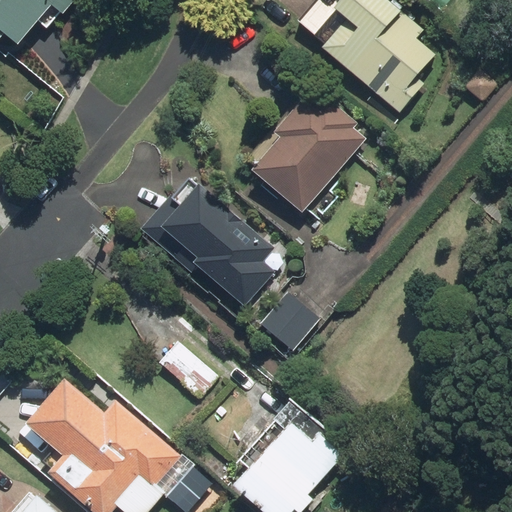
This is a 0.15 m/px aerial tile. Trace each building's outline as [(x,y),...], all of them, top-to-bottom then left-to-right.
[(0,0),(0,36),(9,44),(18,33),(32,44),(63,7),(72,15),(84,0),(0,0)] [(318,0),(306,14),(408,111),(432,86),(422,77),(443,55),(424,36),(431,29),(410,9),(411,8),(402,0),(318,0)] [(261,165),(311,209),(373,137),(360,125),(363,120),(322,85),(286,127),(291,131),(261,165)] [(198,168),(148,226),(200,271),(205,265),(251,304),(296,252),(198,168)] [(293,277),(265,308),(297,335),(324,304),(293,277)] [(185,341),(165,362),(205,399),(225,378),(185,341)] [(177,503),(208,467),(125,397),(116,407),(75,374),(37,419),(65,442),(50,461),(111,511),(120,511),(127,503),(137,511),(155,511),(169,496),(177,503)] [(342,427),(302,392),(244,456),(256,467),(242,482),(275,511),(297,511),(303,506),(308,511),(323,494),(317,489),(353,449),(336,434),(342,427)] [(73,511),(43,484),(16,511),(73,511)]
